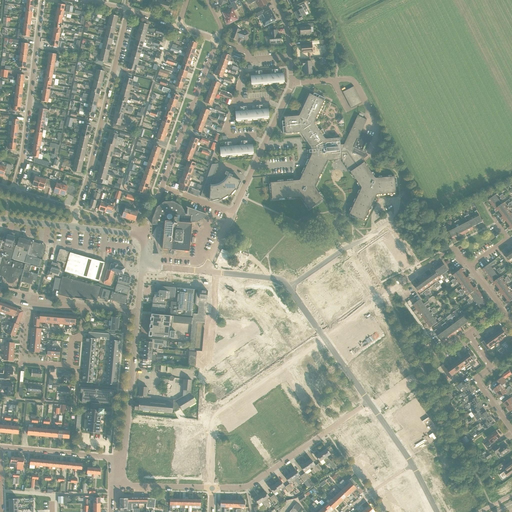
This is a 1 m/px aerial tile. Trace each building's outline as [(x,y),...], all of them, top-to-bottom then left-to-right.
[(173,2),(173,0),(167,0),(167,3),(158,0),(157,0),(153,0),(152,4),(156,5),(155,7),(168,11),(170,4),(169,4),(170,3),(173,2)] [(267,4),(264,0),(246,0),(249,5),(256,2),(260,8),(267,4)] [(228,24),(228,25),(238,20),(233,12),(238,9),(234,3),(227,6),(229,10),(223,14),(226,20),(225,21),(227,24),(228,24)] [(301,18),(305,16),(303,12),(307,10),(304,4),(299,7),(300,10),(294,13),(298,22),(302,20),(301,18)] [(57,11),(69,13),(70,7),(69,7),(58,5),(57,11)] [(275,17),(274,17),(270,11),(265,14),(263,10),(256,14),(258,18),(263,15),(265,20),(261,22),(264,27),(275,21),(275,20),(275,19),(275,17)] [(63,18),(66,19),(67,15),(69,16),(69,13),(57,11),(56,17),(63,18)] [(108,24),(107,27),(115,29),(117,23),(101,20),(100,23),(108,24)] [(139,30),(154,34),(155,31),(147,29),(148,26),(140,24),(139,30)] [(299,28),(300,35),(311,34),(310,28),(313,28),(312,24),(302,25),(302,28),(299,28)] [(98,31),(114,35),(115,29),(107,27),(106,30),(99,29),(98,31)] [(241,32),(241,31),(234,29),(230,38),(237,41),(238,38),(246,41),(249,34),(241,32)] [(19,31),(18,39),(22,39),(23,37),(29,38),(30,32),(21,31),(19,31)] [(81,39),(82,34),(79,33),(79,32),(69,31),(68,33),(75,34),(74,38),(81,39)] [(105,36),(104,39),(112,41),(114,35),(98,31),(98,34),(105,36)] [(281,44),(280,36),(277,36),(277,31),(270,31),(270,37),(269,37),(270,44),(281,44)] [(137,35),(136,41),(158,47),(159,47),(160,42),(154,41),(153,43),(152,42),(152,43),(144,41),(145,38),(137,35)] [(19,50),(27,51),(28,45),(23,44),(23,41),(12,39),(12,43),(20,44),(19,47),(19,48),(19,50)] [(189,47),(196,50),(197,44),(189,41),(188,44),(187,47),(189,47)] [(99,46),(98,50),(102,51),(110,52),(111,46),(100,44),(100,46),(99,46)] [(301,46),(301,54),(312,53),(311,45),(301,46)] [(134,47),(132,53),(148,57),(149,54),(141,51),(142,49),(134,47)] [(196,50),(189,47),(187,51),(186,50),(185,53),(194,55),(196,50)] [(131,59),(139,61),(139,57),(143,58),(143,60),(152,62),(152,61),(154,62),(155,59),(148,57),(132,53),(131,59)] [(185,59),(192,61),(194,55),(185,53),(184,55),(186,56),(185,59)] [(181,64),(190,67),(192,61),(185,59),(183,62),(182,62),(181,64)] [(222,59),(219,65),(228,68),(228,66),(227,65),(228,62),(222,59)] [(303,66),(304,75),(312,74),(311,62),(302,62),(303,66)] [(137,66),(129,64),(128,70),(135,72),(136,69),(144,71),(144,68),(140,67),(137,66)] [(181,66),(178,65),(177,69),(181,70),(180,70),(188,73),(190,67),(181,64),(181,66)] [(219,65),(217,70),(224,73),(225,70),(227,70),(228,68),(219,65)] [(160,69),(158,75),(167,78),(169,72),(160,69)] [(0,75),(0,77),(7,78),(8,71),(1,70),(0,75)] [(88,75),(103,79),(105,72),(97,70),(96,73),(85,71),(84,72),(84,73),(88,74),(88,75)] [(177,76),(186,79),(188,73),(180,70),(179,74),(178,74),(177,76)] [(224,73),(217,70),(215,76),(223,79),(224,77),(223,76),(224,73)] [(268,75),(268,84),(284,83),(284,74),(278,74),(278,70),(272,70),(272,75),(268,75)] [(250,77),(251,85),(268,84),(268,75),(262,76),(261,71),(255,72),(256,76),(250,77)] [(94,83),(102,85),(103,79),(88,75),(87,77),(95,79),(94,83)] [(178,79),(176,82),(184,84),(186,79),(177,76),(176,78),(178,79)] [(123,84),(131,87),(134,88),(138,89),(139,86),(132,84),(133,81),(125,79),(123,84)] [(184,84),(176,82),(175,85),(173,84),(172,86),(169,85),(169,83),(161,80),(159,84),(168,87),(176,91),(177,89),(177,88),(182,90),(184,84)] [(100,90),(85,86),(85,88),(92,90),(92,91),(91,94),(99,96),(100,90)] [(209,92),(217,96),(217,95),(219,96),(220,93),(217,92),(218,89),(211,86),(209,92)] [(122,90),(120,96),(135,100),(136,97),(129,95),(130,92),(122,90)] [(209,92),(207,98),(214,101),(215,97),(216,98),(217,96),(209,92)] [(346,169),(348,169),(348,172),(350,172),(361,187),(361,189),(349,215),(364,222),(376,196),(377,195),(396,193),(395,177),(376,179),(374,178),(362,160),(367,156),(365,153),(372,138),(361,133),(367,120),(357,116),(344,145),(341,145),(340,138),(326,139),(324,139),(322,135),(325,133),(322,129),(319,131),(314,124),(320,110),(323,111),(325,107),(322,105),(325,101),(324,101),(325,99),(314,93),(313,96),(310,94),(299,116),(284,117),(284,118),(285,121),(282,121),(283,134),(285,133),(285,134),(300,133),(311,148),(311,155),(300,180),(299,181),(270,183),(271,200),(300,197),(301,198),(309,210),(323,200),(315,188),(315,187),(326,162),(328,161),(342,160),(342,163),(344,163),(344,166),(346,166),(346,169)] [(170,99),(177,102),(179,96),(171,94),(170,96),(171,97),(170,99)] [(88,105),(96,107),(98,102),(82,98),(82,100),(89,102),(88,105)] [(214,101),(207,98),(205,103),(213,106),(214,104),(213,103),(214,101)] [(177,102),(170,99),(169,103),(168,103),(167,105),(175,108),(177,102)] [(119,102),(117,107),(125,110),(128,110),(129,108),(127,107),(128,104),(127,104),(119,102)] [(9,111),(9,114),(18,116),(18,112),(20,112),(21,107),(12,106),(12,105),(10,105),(10,111),(9,111)] [(168,108),(166,111),(173,113),(175,108),(167,105),(166,107),(168,108)] [(256,110),(252,111),(253,120),(269,118),(268,110),(263,110),(262,106),(256,106),(256,110)] [(123,115),(125,110),(117,107),(115,113),(123,115)] [(235,112),(236,121),(253,120),(252,111),(246,111),(246,107),(240,107),(240,112),(235,112)] [(95,113),(80,109),(79,112),(84,114),(84,117),(93,119),(95,113)] [(158,111),(157,114),(171,119),(173,113),(166,111),(166,114),(160,112),(158,111)] [(151,112),(150,115),(158,118),(157,120),(162,122),(169,125),(171,119),(157,114),(151,112)] [(125,122),(129,123),(130,121),(122,118),(123,115),(115,113),(114,119),(122,121),(125,122)] [(199,119),(211,124),(212,122),(207,120),(208,116),(201,114),(199,119)] [(67,118),(65,126),(71,128),(73,119),(67,118)] [(122,121),(114,119),(112,124),(113,125),(112,128),(124,132),(125,128),(120,126),(122,121)] [(199,119),(196,125),(203,128),(205,125),(210,127),(211,124),(199,119)] [(37,127),(49,129),(49,127),(47,127),(48,123),(45,122),(38,121),(37,127)] [(159,128),(167,131),(169,125),(162,122),(161,126),(160,126),(159,128)] [(203,128),(196,125),(194,131),(202,133),(203,134),(204,131),(202,131),(203,128)] [(158,134),(165,136),(167,131),(159,128),(158,131),(159,131),(158,134)] [(75,129),(74,132),(82,134),(81,137),(89,139),(90,133),(82,131),(75,129)] [(110,133),(108,139),(123,143),(124,141),(122,139),(117,138),(117,136),(110,133)] [(156,136),(155,139),(163,142),(165,136),(158,134),(157,134),(156,136)] [(108,139),(106,145),(114,147),(118,148),(119,145),(123,146),(123,143),(108,139)] [(225,148),(220,148),(221,157),(236,155),(236,147),(231,147),(231,142),(225,143),(225,148)] [(241,146),(236,147),(236,155),(253,154),(253,145),(248,146),(247,142),(241,142),(241,146)] [(188,148),(197,152),(200,146),(197,145),(190,143),(188,148)] [(105,150),(120,155),(121,152),(113,150),(114,147),(106,145),(105,150)] [(152,152),(159,154),(161,149),(153,146),(152,149),(153,149),(152,152)] [(185,154),(193,157),(194,154),(195,154),(199,155),(200,153),(197,152),(188,148),(185,154)] [(33,151),(32,157),(35,158),(34,163),(48,167),(49,163),(42,160),(43,155),(41,154),(41,152),(33,151)] [(149,157),(157,160),(159,154),(152,152),(151,155),(150,155),(149,157)] [(183,159),(188,161),(192,163),(193,160),(191,160),(193,157),(185,154),(183,159)] [(157,160),(149,157),(148,159),(149,160),(148,163),(155,166),(157,160)] [(188,161),(186,167),(193,170),(194,167),(196,167),(197,165),(192,163),(188,161)] [(102,162),(100,168),(108,170),(109,167),(116,169),(122,171),(123,168),(117,166),(113,165),(110,164),(102,162)] [(63,163),(62,166),(73,168),(72,171),(80,173),(82,167),(74,165),(71,165),(66,164),(63,163)] [(145,169),(153,171),(155,166),(148,163),(147,167),(145,166),(145,169)] [(0,165),(0,175),(3,177),(4,174),(9,175),(12,166),(7,164),(6,168),(0,165)] [(186,167),(184,173),(193,176),(199,178),(200,175),(195,173),(196,171),(193,170),(186,167)] [(100,168),(99,173),(109,176),(114,178),(114,175),(107,173),(108,170),(100,168)] [(153,171),(145,169),(144,171),(145,172),(144,175),(151,177),(153,171)] [(33,186),(38,188),(41,178),(36,177),(37,174),(31,172),(29,181),(31,182),(32,181),(34,182),(33,186)] [(204,186),(201,197),(207,199),(210,199),(209,202),(219,200),(220,201),(228,196),(229,198),(235,190),(237,191),(241,182),(233,178),(234,173),(229,172),(228,173),(226,172),(225,175),(228,176),(227,179),(224,183),(220,185),(219,186),(217,186),(212,187),(209,187),(204,186)] [(109,176),(99,173),(97,179),(100,180),(99,184),(107,186),(108,182),(109,176)] [(184,173),(182,179),(189,181),(190,178),(192,178),(193,176),(184,173)] [(141,178),(141,180),(149,183),(151,177),(144,175),(143,178),(141,178)] [(41,177),(41,178),(38,188),(39,188),(39,189),(42,190),(42,189),(43,189),(44,185),(46,186),(46,187),(50,188),(52,181),(46,179),(46,180),(44,179),(44,178),(41,177)] [(52,181),(50,188),(53,189),(53,188),(55,189),(54,193),(55,193),(54,194),(59,196),(62,185),(62,184),(60,183),(59,184),(57,183),(57,182),(55,182),(56,178),(53,177),(52,180),(53,180),(52,181)] [(191,182),(189,181),(182,179),(180,184),(179,188),(178,190),(183,192),(187,193),(189,188),(191,182)] [(141,183),(140,186),(147,189),(149,183),(141,180),(140,183),(141,183)] [(62,185),(59,196),(63,197),(64,196),(65,196),(66,192),(68,193),(67,194),(70,194),(72,191),(75,192),(76,189),(68,186),(69,182),(64,181),(62,184),(62,185)] [(91,200),(89,207),(94,209),(97,202),(98,202),(101,190),(99,189),(95,201),(91,200)] [(499,200),(496,195),(488,200),(492,205),(499,200)] [(502,204),(499,200),(492,205),(495,210),(502,204)] [(101,203),(98,210),(105,212),(108,205),(108,202),(107,202),(106,202),(101,201),(101,203)] [(184,213),(183,210),(181,206),(173,202),(164,202),(157,207),(152,219),(152,225),(157,225),(158,222),(165,223),(162,249),(189,252),(192,224),(179,223),(179,216),(191,217),(190,222),(191,222),(196,222),(202,219),(206,215),(187,208),(187,209),(187,211),(184,213)] [(108,205),(105,212),(112,214),(115,204),(112,203),(112,206),(108,205)] [(121,203),(118,213),(121,214),(121,213),(123,214),(122,218),(128,220),(131,211),(125,209),(125,208),(126,205),(121,203)] [(507,206),(505,203),(502,204),(495,210),(494,211),(495,213),(498,211),(500,213),(511,205),(510,203),(508,204),(508,206),(507,206)] [(511,208),(511,205),(500,213),(502,217),(500,219),(501,221),(511,212),(509,209),(510,208),(511,209),(511,208)] [(131,211),(128,220),(135,222),(136,218),(138,218),(138,219),(141,220),(143,213),(144,210),(139,209),(138,212),(137,213),(131,211)] [(476,215),(473,216),(477,225),(482,222),(476,211),(474,212),(476,215)] [(511,212),(501,221),(503,223),(506,221),(508,224),(511,220),(511,212)] [(473,227),(477,225),(473,216),(470,218),(469,215),(466,216),(468,219),(469,222),(472,227),(473,227)] [(473,230),(472,227),(469,222),(463,225),(467,233),(473,230)] [(457,228),(461,236),(467,233),(463,225),(457,228)] [(456,239),(461,236),(457,228),(451,231),(456,239)] [(453,240),(456,239),(451,231),(446,234),(449,241),(450,240),(452,239),(453,240)] [(8,236),(5,235),(0,251),(0,276),(3,277),(4,274),(6,275),(5,277),(6,278),(6,279),(7,281),(8,282),(10,283),(12,283),(13,282),(14,281),(14,280),(16,280),(16,278),(19,278),(23,264),(11,260),(15,246),(14,246),(15,245),(13,244),(15,237),(8,235),(8,236)] [(12,259),(26,263),(28,254),(31,242),(20,239),(17,247),(15,247),(13,254),(12,259)] [(28,254),(26,263),(41,267),(43,260),(37,258),(38,257),(43,258),(46,248),(40,247),(41,245),(33,242),(33,243),(31,242),(28,254)] [(373,249),(365,254),(369,259),(376,254),(373,249)] [(66,268),(69,258),(67,258),(69,253),(60,250),(57,261),(62,263),(63,265),(63,267),(66,268)] [(511,254),(510,253),(507,255),(506,252),(503,254),(506,258),(511,264),(511,263),(511,254)] [(88,256),(75,253),(75,254),(70,253),(69,258),(66,268),(63,276),(99,286),(105,263),(101,262),(101,260),(92,258),(88,257),(88,256)] [(376,254),(369,259),(372,263),(379,258),(376,254)] [(379,258),(372,263),(375,268),(382,263),(379,258)] [(494,261),(482,270),(485,274),(493,269),(491,266),(496,263),(494,261)] [(49,271),(47,276),(53,278),(54,276),(58,277),(58,275),(60,270),(58,269),(59,265),(52,263),(50,271),(49,271)] [(109,265),(109,266),(110,267),(109,270),(114,272),(120,274),(123,275),(125,269),(117,266),(117,265),(110,263),(109,265)] [(382,263),(375,268),(378,272),(385,267),(382,263)] [(25,264),(21,282),(31,285),(33,280),(36,281),(38,275),(34,274),(34,276),(31,275),(31,273),(29,273),(31,265),(25,264)] [(343,264),(334,270),(337,274),(338,275),(346,269),(343,264)] [(443,264),(438,267),(443,274),(444,274),(445,276),(448,274),(446,272),(448,271),(443,264)] [(385,267),(378,272),(381,277),(388,272),(385,267)] [(447,279),(445,276),(444,274),(443,274),(438,267),(433,271),(433,270),(440,280),(441,280),(439,277),(442,276),(445,281),(447,279)] [(453,284),(464,275),(462,272),(464,271),(462,268),(459,270),(459,271),(452,276),(455,280),(454,281),(453,280),(451,281),(452,283),(453,284)] [(346,269),(338,275),(338,276),(341,280),(350,274),(346,269)] [(493,269),(485,274),(488,279),(496,274),(493,269)] [(107,271),(103,284),(110,286),(113,275),(114,272),(109,270),(107,270),(107,271)] [(430,276),(438,288),(439,287),(441,286),(441,285),(439,283),(438,284),(437,282),(440,280),(433,270),(431,271),(433,274),(430,276)] [(388,272),(381,277),(384,281),(391,276),(388,272)] [(117,283),(127,285),(130,277),(120,274),(117,282),(117,283)] [(350,274),(341,280),(344,284),(345,285),(353,279),(350,274)] [(496,274),(488,279),(492,284),(499,278),(496,274)] [(425,275),(423,277),(430,287),(434,284),(435,286),(436,289),(438,288),(430,276),(427,278),(425,275)] [(460,286),(470,279),(468,277),(466,278),(464,275),(453,284),(454,286),(457,284),(456,284),(457,283),(459,286),(460,286)] [(492,284),(491,285),(493,286),(495,284),(498,287),(509,279),(508,277),(505,279),(506,279),(505,280),(503,278),(502,276),(499,278),(492,284)] [(61,280),(58,295),(67,298),(92,300),(95,301),(97,301),(98,297),(101,288),(96,286),(62,277),(61,280)] [(420,283),(428,295),(429,294),(431,293),(429,291),(428,291),(427,290),(430,287),(423,277),(421,278),(423,281),(420,283)] [(353,279),(345,285),(346,286),(348,290),(357,284),(353,279)] [(471,281),(470,279),(460,286),(463,290),(461,291),(461,290),(458,291),(460,294),(472,285),(469,282),(471,281)] [(500,290),(497,292),(498,295),(509,287),(507,283),(508,282),(509,283),(511,281),(509,279),(498,287),(500,290)] [(316,282),(307,288),(311,293),(320,287),(319,286),(316,282)] [(428,295),(420,283),(417,285),(415,282),(412,284),(415,288),(416,288),(421,295),(424,292),(425,293),(424,294),(426,296),(428,295)] [(127,285),(117,283),(115,292),(126,295),(129,286),(127,285)] [(357,284),(348,290),(351,295),(352,296),(361,290),(357,284)] [(467,297),(470,295),(477,290),(476,289),(477,288),(476,287),(474,288),(472,285),(460,294),(462,296),(464,295),(463,294),(465,293),(467,297)] [(156,286),(155,297),(165,298),(169,299),(169,297),(176,298),(177,288),(176,288),(174,288),(168,287),(161,287),(160,287),(156,286)] [(320,287),(311,293),(315,299),(323,293),(320,289),(320,288),(320,287)] [(511,290),(509,287),(498,295),(500,297),(503,295),(505,298),(511,292),(511,290)] [(169,302),(168,314),(192,316),(193,314),(194,303),(195,294),(195,290),(177,288),(176,298),(175,302),(169,302)] [(109,300),(112,301),(115,292),(111,291),(102,289),(99,297),(109,300)] [(192,318),(192,319),(205,320),(208,292),(208,291),(198,290),(198,292),(195,294),(194,303),(198,307),(198,314),(193,314),(192,316),(192,318)] [(361,290),(352,296),(353,297),(356,301),(364,295),(361,290)] [(477,290),(470,295),(473,299),(480,294),(479,294),(477,290)] [(115,292),(112,301),(125,305),(128,296),(126,295),(115,292)] [(323,293),(315,299),(318,304),(327,298),(326,297),(323,293)] [(476,303),(477,304),(483,299),(480,294),(473,299),(476,303)] [(152,302),(151,313),(164,314),(165,303),(165,298),(155,297),(154,297),(153,302),(152,302)] [(231,298),(222,302),(236,326),(244,321),(231,298)] [(327,298),(318,304),(322,309),(331,303),(328,299),(327,298)] [(413,305),(417,310),(424,304),(421,299),(413,305)] [(483,299),(477,304),(480,308),(487,303),(483,299)] [(331,303),(322,309),(326,314),(334,308),(333,307),(331,303)] [(424,304),(417,310),(420,314),(427,309),(425,306),(427,305),(426,303),(424,304)] [(7,304),(3,313),(9,315),(12,307),(10,306),(11,306),(7,304)] [(12,307),(9,315),(12,316),(12,318),(14,319),(17,309),(18,308),(14,307),(14,308),(12,307)] [(334,308),(326,314),(329,319),(338,313),(335,309),(334,308)] [(12,318),(10,322),(18,325),(23,312),(22,311),(17,309),(14,319),(12,318)] [(420,314),(423,319),(431,313),(427,309),(420,314)] [(460,317),(465,325),(469,321),(462,311),(460,312),(462,316),(460,317)] [(434,318),(431,313),(423,319),(426,323),(434,318)] [(151,314),(149,336),(175,338),(175,332),(172,331),(173,323),(192,325),(192,319),(192,318),(151,314)] [(295,315),(288,320),(291,325),(298,320),(295,315)] [(453,317),(453,318),(455,321),(456,323),(460,328),(465,325),(460,317),(457,319),(455,316),(453,317)] [(434,318),(426,323),(430,328),(437,323),(434,318)] [(298,320),(291,325),(294,329),(301,324),(298,320)] [(454,324),(452,326),(457,333),(462,330),(460,328),(456,323),(455,321),(453,322),(454,324)] [(5,325),(4,326),(17,331),(18,327),(18,325),(10,322),(9,325),(7,325),(5,325)] [(119,324),(105,323),(105,325),(109,326),(111,326),(111,330),(109,330),(109,333),(115,333),(115,331),(118,331),(119,324)] [(301,324),(294,329),(297,334),(305,329),(301,324)] [(31,334),(42,335),(42,333),(41,332),(41,329),(39,328),(39,325),(33,325),(32,330),(31,330),(31,334)] [(4,326),(4,329),(7,330),(6,334),(14,337),(15,335),(16,335),(17,331),(4,326)] [(447,329),(452,336),(457,333),(452,326),(447,329)] [(497,327),(495,328),(503,339),(507,336),(506,335),(509,333),(504,326),(501,328),(502,329),(499,331),(497,327)] [(493,335),(499,343),(503,339),(495,328),(493,330),(496,333),(493,335)] [(305,329),(297,334),(301,338),(308,333),(305,329)] [(447,329),(443,332),(448,340),(452,336),(447,329)] [(270,332),(264,336),(268,340),(273,336),(272,334),(270,332)] [(448,340),(443,332),(438,336),(443,343),(448,340)] [(488,334),(486,335),(494,346),(499,343),(493,335),(491,337),(488,334)] [(494,346),(486,335),(484,336),(487,340),(484,342),(484,341),(481,343),(487,351),(494,346)] [(264,336),(258,340),(260,342),(262,344),(268,340),(264,336)] [(273,336),(268,340),(271,345),(276,341),(273,336)] [(387,337),(381,341),(388,349),(393,346),(390,342),(387,337)] [(144,342),(144,348),(152,349),(157,349),(158,345),(158,344),(163,344),(164,340),(152,339),(152,343),(144,342)] [(268,340),(262,344),(265,349),(271,345),(268,340)] [(276,341),(271,345),(274,350),(280,346),(276,341)] [(381,341),(376,344),(382,353),(388,349),(381,341)] [(376,344),(371,348),(377,357),(382,353),(376,344)] [(271,345),(265,349),(268,354),(274,350),(271,345)] [(280,346),(274,350),(277,354),(283,351),(281,348),(280,346)] [(246,348),(240,352),(244,357),(249,353),(248,351),(246,348)] [(371,348),(366,352),(372,360),(377,357),(371,348)] [(274,350),(268,354),(270,356),(272,358),(277,354),(274,350)] [(463,351),(462,353),(469,364),(476,359),(474,355),(470,350),(468,352),(469,353),(466,355),(463,351)] [(240,352),(234,356),(236,359),(238,361),(244,357),(240,352)] [(366,352),(361,355),(367,364),(372,360),(366,352)] [(249,353),(244,357),(247,362),(252,358),(249,353)] [(471,366),(469,364),(462,353),(460,354),(462,358),(460,359),(465,367),(467,369),(471,366)] [(143,354),(143,362),(146,362),(147,361),(151,361),(155,361),(156,355),(143,354)] [(361,355),(356,359),(362,368),(367,364),(361,355)] [(244,357),(238,361),(241,366),(247,362),(244,357)] [(252,358),(247,362),(250,367),(256,363),(252,358)] [(453,359),(461,370),(465,367),(460,359),(457,361),(455,358),(453,359)] [(451,366),(456,373),(461,370),(453,359),(451,360),(454,364),(451,366)] [(247,362),(241,366),(244,370),(250,367),(247,362)] [(256,363),(250,367),(253,371),(259,367),(257,365),(256,363)] [(405,364),(400,367),(406,376),(411,372),(408,368),(405,364)] [(456,373),(451,366),(449,368),(446,364),(441,367),(449,378),(456,373)] [(222,365),(216,369),(219,374),(225,370),(224,368),(222,365)] [(250,367),(244,370),(246,373),(248,375),(253,371),(250,367)] [(400,367),(395,371),(401,380),(406,376),(400,367)] [(0,374),(0,380),(7,381),(7,380),(10,380),(10,376),(9,376),(10,375),(13,375),(14,370),(8,369),(9,368),(4,368),(3,375),(0,374)] [(216,369),(210,373),(212,376),(214,378),(219,374),(216,369)] [(225,370),(219,374),(223,379),(228,375),(225,370)] [(395,371),(390,375),(396,383),(401,380),(395,371)] [(67,384),(67,379),(71,379),(72,372),(62,372),(61,383),(67,384)] [(159,372),(158,382),(166,383),(167,372),(159,372)] [(167,372),(166,383),(173,384),(174,373),(167,372)] [(141,373),(140,380),(151,381),(151,374),(141,373)] [(174,373),(173,384),(180,384),(181,373),(174,373)] [(219,374),(214,378),(217,383),(223,379),(219,374)] [(228,375),(223,379),(226,383),(232,379),(228,375)] [(390,375),(385,378),(391,387),(396,383),(390,375)] [(496,394),(504,388),(506,387),(504,384),(505,383),(504,382),(505,381),(503,377),(496,382),(499,385),(493,390),(494,390),(493,391),(495,394),(496,394)] [(385,378),(379,382),(385,390),(391,387),(385,378)] [(223,379),(217,383),(220,387),(226,383),(223,379)] [(232,379),(226,383),(229,388),(235,384),(233,382),(232,379)] [(379,382),(374,386),(380,394),(385,390),(379,382)] [(462,389),(464,392),(471,387),(468,382),(463,385),(461,383),(455,387),(458,391),(459,391),(462,389)] [(3,383),(3,390),(5,390),(5,394),(11,395),(11,390),(12,390),(12,384),(7,384),(7,383),(3,383)] [(226,383),(220,387),(222,389),(224,392),(229,388),(226,383)] [(29,386),(28,392),(31,392),(30,392),(37,393),(37,394),(39,394),(40,394),(40,393),(40,387),(35,386),(31,385),(31,386),(29,386)] [(510,394),(511,393),(511,392),(511,390),(511,389),(510,386),(509,386),(507,388),(507,389),(506,390),(504,388),(496,394),(499,398),(505,394),(507,397),(510,394)] [(464,392),(459,396),(460,398),(460,399),(463,403),(469,399),(471,397),(470,395),(475,391),(471,387),(464,392)] [(82,394),(81,402),(82,402),(82,401),(86,402),(87,402),(95,402),(95,403),(92,403),(91,408),(82,407),(82,412),(88,413),(88,416),(87,416),(87,417),(88,417),(88,419),(87,419),(87,420),(88,420),(88,422),(87,422),(87,423),(88,423),(87,425),(86,425),(86,426),(87,426),(87,428),(86,428),(86,429),(87,429),(87,432),(86,432),(86,433),(91,433),(91,435),(95,436),(95,433),(100,434),(100,433),(99,433),(100,430),(100,429),(100,427),(101,427),(101,426),(100,426),(100,424),(101,424),(101,423),(100,423),(100,421),(101,421),(101,420),(101,418),(102,418),(102,417),(101,417),(101,414),(104,415),(104,414),(110,415),(111,410),(99,409),(100,404),(97,403),(110,404),(111,396),(112,396),(111,396),(112,391),(82,388),(82,389),(82,393),(81,393),(81,394),(82,394)] [(69,396),(70,390),(61,389),(60,395),(61,395),(60,400),(65,400),(66,395),(69,396)] [(187,389),(186,397),(197,398),(197,397),(197,389),(194,389),(191,389),(187,389)] [(186,397),(185,404),(196,405),(197,398),(186,397)] [(471,401),(469,399),(463,403),(466,407),(470,404),(472,407),(479,402),(476,398),(471,401)] [(503,403),(506,408),(511,403),(511,398),(503,403)] [(135,404),(134,410),(172,414),(172,410),(173,402),(150,400),(147,400),(145,399),(139,399),(139,404),(135,404)] [(472,407),(471,408),(473,411),(472,412),(475,416),(480,412),(479,410),(481,408),(483,407),(479,402),(472,407)] [(185,404),(185,412),(195,413),(196,405),(185,404)] [(480,412),(475,416),(478,421),(480,419),(482,422),(490,416),(486,412),(485,413),(482,415),(480,412)] [(490,416),(482,422),(480,424),(485,431),(490,427),(488,425),(493,421),(490,416)] [(135,423),(135,430),(145,431),(146,424),(135,423)] [(166,423),(165,434),(172,434),(173,424),(166,423)] [(173,424),(172,434),(179,435),(180,424),(173,424)] [(187,427),(188,427),(188,435),(198,435),(199,427),(187,427)] [(465,434),(469,440),(473,437),(469,431),(465,434)] [(495,441),(500,437),(496,431),(487,438),(490,441),(484,445),(488,451),(497,444),(495,441)] [(187,442),(187,443),(198,443),(198,435),(188,435),(187,442)] [(134,437),(133,444),(144,445),(145,438),(134,437)] [(133,444),(132,452),(143,453),(144,445),(133,444)] [(498,446),(493,450),(496,454),(500,452),(503,457),(510,451),(506,445),(501,449),(498,446)] [(321,452),(329,464),(331,462),(327,457),(330,454),(326,448),(321,452)] [(329,464),(321,452),(315,456),(320,462),(323,459),(327,465),(329,467),(330,466),(329,464)] [(17,466),(18,458),(11,458),(11,464),(10,463),(9,466),(17,467),(17,466)] [(305,463),(309,469),(315,465),(310,459),(305,463)] [(187,460),(187,461),(187,464),(187,466),(187,469),(187,471),(189,471),(189,468),(191,469),(194,469),(196,469),(196,467),(194,467),(192,467),(191,467),(189,467),(189,464),(189,461),(191,461),(193,461),(194,461),(197,461),(197,460),(194,460),(192,460),(189,460),(187,460)] [(511,469),(511,460),(504,467),(507,470),(500,475),(503,479),(511,472),(511,469)] [(163,461),(163,471),(171,472),(171,461),(163,461)] [(309,469),(305,463),(300,467),(304,473),(305,472),(306,473),(308,474),(311,471),(309,469)] [(295,470),(290,474),(294,480),(294,479),(298,485),(301,483),(297,478),(299,476),(295,470)] [(302,475),(306,480),(311,487),(314,485),(305,473),(302,475)] [(294,480),(290,474),(285,477),(289,483),(292,481),(296,487),(298,485),(294,479),(294,480)] [(345,486),(351,492),(355,488),(353,486),(356,483),(351,478),(348,480),(350,482),(345,486)] [(280,481),(275,485),(283,496),(285,494),(282,491),(285,489),(284,487),(280,481)] [(283,496),(275,485),(269,488),(274,494),(277,492),(281,497),(283,496)] [(345,486),(341,491),(346,497),(351,492),(345,486)] [(335,493),(342,501),(346,497),(341,491),(338,493),(337,491),(333,488),(332,490),(335,493)] [(332,499),(337,505),(342,501),(335,493),(332,490),(330,491),(335,496),(332,499)] [(259,495),(267,507),(270,505),(266,499),(269,498),(264,492),(259,495)] [(267,507),(259,495),(254,499),(258,505),(262,502),(263,504),(265,508),(267,507)] [(147,503),(147,499),(147,498),(119,497),(118,508),(119,508),(119,511),(128,511),(128,510),(132,510),(132,511),(138,511),(139,509),(132,509),(132,503),(146,503),(147,503)] [(323,498),(321,500),(324,503),(321,506),(323,507),(327,511),(330,511),(333,509),(327,503),(326,501),(323,498)] [(155,500),(147,499),(147,503),(146,503),(146,508),(154,509),(155,500)] [(337,505),(332,499),(329,501),(328,500),(326,501),(327,503),(333,509),(337,505)] [(314,507),(318,511),(327,511),(323,507),(320,510),(315,505),(316,505),(314,503),(312,505),(314,507)]
